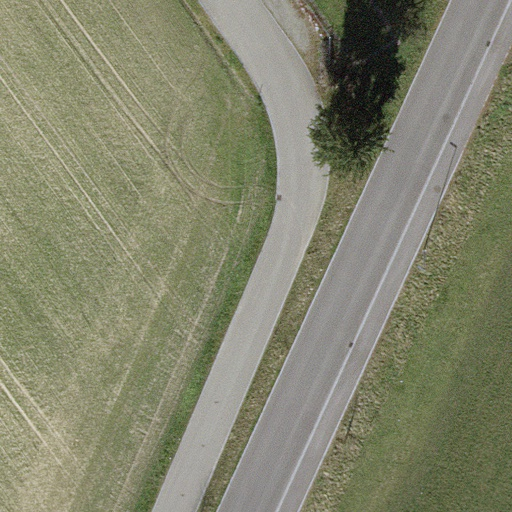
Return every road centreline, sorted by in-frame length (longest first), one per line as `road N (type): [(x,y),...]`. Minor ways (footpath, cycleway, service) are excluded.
road 1 (residential): [(480,0),(248,511)]
road 2 (residential): [(230,0),(269,51),(307,143),(289,244),(175,511)]
